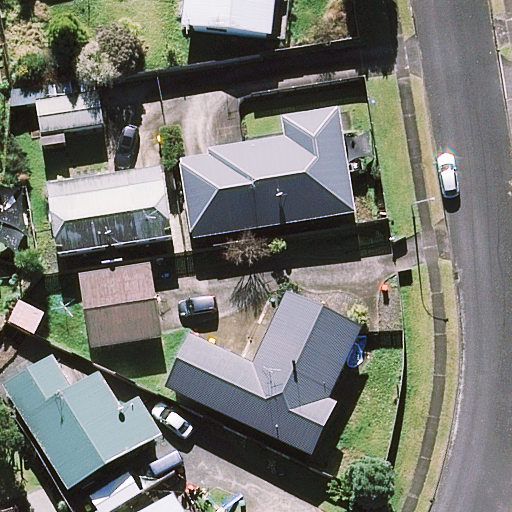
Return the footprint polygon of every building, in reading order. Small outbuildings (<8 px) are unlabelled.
[(281,0),(193,0),(190,32),(278,41),(281,0)] [(109,130),(105,98),(41,106),(45,138),(109,130)] [(359,218),(343,114),(288,122),(292,145),(187,162),(200,243),(359,218)] [(181,243),(170,174),(55,192),(66,261),(181,243)] [(0,192),(0,263),(26,268),(38,199),(0,192)] [(167,343),(157,270),(88,279),(98,352),(167,343)] [(368,333),(295,299),(261,371),(199,342),(175,393),(320,461),(344,408),(335,404),(368,333)] [(77,397),(57,364),(12,393),(77,496),(163,442),(141,408),(129,416),(105,379),(77,397)] [(187,511),(179,497),(154,511),(187,511)]
